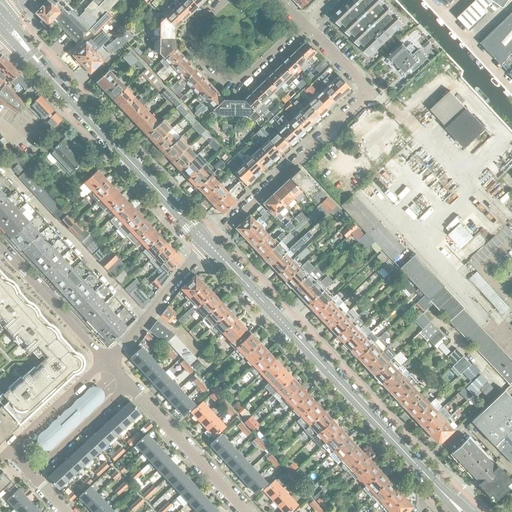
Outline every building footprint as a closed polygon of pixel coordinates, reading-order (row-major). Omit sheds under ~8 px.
[(47,0),(48,0),(46,2),(46,3),(51,8),(53,6),(64,16),(66,14),(71,9),(70,9),(71,8),(63,0),(47,0)] [(71,9),(66,14),(69,18),(68,19),(84,35),(90,29),(99,19),(107,12),(108,11),(117,1),(116,0),(93,0),(92,1),(83,10),(84,11),(80,16),(71,8),(70,9),(71,9)] [(172,3),(168,7),(182,21),(189,14),(175,0),(174,0),(172,3)] [(175,0),(189,14),(197,7),(190,0),(175,0)] [(309,0),(292,0),(301,8),(309,0)] [(332,17),(370,57),(383,44),(382,43),(384,41),(385,42),(390,38),(389,37),(391,35),(392,36),(405,23),(382,0),(349,0),(347,2),(348,4),(346,6),(345,4),(332,17)] [(476,0),(475,1),(458,17),(467,27),(471,31),(487,15),(484,11),(494,2),(504,8),(509,0),(476,0)] [(42,6),(36,13),(42,19),(40,21),(42,23),(43,25),(46,27),(54,18),(59,22),(78,41),(84,35),(68,19),(69,18),(66,14),(64,16),(53,6),(51,8),(46,3),(43,6),(42,6)] [(161,13),(160,14),(174,29),(175,29),(175,28),(182,21),(168,7),(161,13)] [(99,19),(90,29),(95,34),(100,29),(105,24),(112,17),(107,12),(99,19)] [(511,12),(481,43),(502,66),(502,65),(511,54),(511,12)] [(157,26),(154,29),(154,35),(158,39),(159,38),(175,38),(175,29),(174,29),(160,14),(158,16),(157,17),(161,21),(160,22),(160,26),(157,26)] [(90,39),(72,56),(81,65),(94,52),(110,38),(103,30),(102,31),(100,29),(95,34),(97,36),(92,41),(90,39)] [(120,35),(119,36),(125,42),(132,36),(127,30),(120,35)] [(158,39),(154,43),(154,52),(155,54),(159,54),(163,58),(164,59),(174,49),(175,48),(174,48),(175,38),(159,38),(158,39)] [(427,40),(422,45),(427,50),(432,45),(428,41),(427,40)] [(305,42),(297,50),(311,64),(315,61),(310,57),(315,52),(309,45),(308,46),(305,42)] [(110,43),(104,48),(109,53),(114,49),(110,43)] [(402,43),(387,56),(394,63),(398,67),(401,63),(403,66),(414,55),(411,53),(416,49),(411,44),(407,48),(402,43)] [(140,56),(143,53),(137,46),(133,50),(140,56)] [(160,69),(156,74),(159,77),(170,66),(181,55),(175,48),(174,49),(164,59),(163,58),(160,62),(166,68),(162,72),(160,69)] [(297,50),(289,57),(299,67),(303,72),(311,64),(297,50)] [(401,63),(398,67),(401,71),(405,75),(412,69),(414,71),(415,71),(422,64),(427,59),(419,50),(414,55),(403,66),(401,63)] [(94,52),(81,65),(86,71),(86,70),(89,74),(103,61),(94,52)] [(138,60),(137,60),(130,52),(123,58),(131,67),(135,63),(138,60)] [(140,56),(149,65),(152,62),(143,53),(140,56)] [(511,54),(502,65),(509,72),(508,73),(511,76),(511,54)] [(170,66),(159,77),(162,80),(174,69),(177,73),(188,62),(181,55),(170,66)] [(0,78),(1,80),(5,77),(11,82),(15,87),(18,83),(26,91),(28,89),(31,86),(2,56),(0,57),(0,78)] [(289,57),(281,64),(296,79),(299,75),(295,71),(299,68),(299,67),(289,57)] [(140,69),(144,66),(138,60),(135,63),(140,69)] [(319,73),(327,64),(323,60),(315,68),(319,73)] [(181,77),(170,88),(173,91),(184,80),(195,70),(188,62),(177,73),(181,77)] [(281,64),(274,72),(288,86),(295,79),(296,79),(281,64)] [(149,82),(154,77),(146,69),(141,74),(149,82)] [(109,70),(97,81),(99,82),(98,83),(102,87),(103,87),(106,90),(117,79),(109,70)] [(184,80),(173,91),(176,95),(185,86),(184,85),(186,83),(191,88),(202,77),(195,70),(184,80)] [(274,72),(266,79),(280,94),(281,93),(281,94),(284,97),(288,101),(291,98),(283,90),(279,87),(280,86),(284,90),(288,87),(288,86),(274,72)] [(322,74),(319,77),(326,84),(325,84),(327,87),(323,91),(335,103),(342,96),(325,78),(322,74)] [(329,75),(325,78),(342,96),(350,88),(338,76),(334,80),(329,75)] [(163,87),(163,86),(154,77),(149,82),(158,92),(163,87)] [(191,88),(189,91),(191,93),(193,90),(198,95),(209,85),(202,77),(191,88)] [(0,78),(0,101),(18,114),(25,104),(3,82),(1,80),(0,78)] [(117,79),(106,90),(114,99),(126,88),(117,79)] [(266,79),(259,86),(269,96),(273,93),(277,97),(280,94),(266,79)] [(199,96),(195,99),(200,103),(196,108),(198,110),(205,103),(216,92),(209,85),(198,95),(199,96)] [(307,88),(313,96),(327,110),(335,103),(323,91),(320,94),(317,92),(310,85),(307,88)] [(259,86),(251,94),(265,108),(266,108),(269,104),(265,100),(269,97),(269,96),(259,86)] [(126,88),(114,99),(115,100),(115,101),(119,105),(120,105),(122,108),(134,97),(126,88)] [(307,88),(304,91),(311,98),(310,99),(312,101),(308,105),(319,117),(327,110),(313,96),(307,88)] [(166,100),(171,95),(166,90),(160,94),(166,100)] [(485,128),(453,94),(450,91),(449,91),(450,92),(444,97),(443,98),(431,109),(430,110),(431,110),(438,117),(443,123),(442,125),(447,130),(448,129),(451,131),(465,147),(485,128)] [(198,110),(194,114),(198,117),(201,113),(209,106),(212,110),(223,100),(216,92),(205,103),(198,110)] [(180,99),(183,102),(188,98),(185,94),(180,99)] [(251,94),(244,100),(260,118),(260,117),(265,113),(263,110),(265,108),(251,94)] [(41,95),(30,106),(43,120),(54,110),(41,95)] [(176,107),(180,104),(172,95),(171,96),(171,95),(166,100),(168,99),(176,107)] [(134,97),(122,108),(125,111),(125,112),(129,116),(130,115),(131,116),(142,106),(143,106),(146,103),(145,103),(140,98),(138,100),(134,97)] [(223,100),(212,110),(217,115),(233,115),(234,100),(224,100),(223,100)] [(234,100),(233,115),(235,115),(249,116),(253,120),(255,122),(256,124),(253,128),(255,131),(261,125),(257,120),(260,118),(244,100),(234,100)] [(294,104),(298,110),(309,120),(312,124),(316,120),(319,117),(308,105),(304,109),(302,107),(297,102),(295,105),(294,104)] [(283,108),(286,111),(291,106),(288,103),(283,108)] [(184,117),(188,113),(180,104),(176,107),(177,107),(176,108),(184,117)] [(142,106),(131,116),(134,120),(138,124),(139,125),(144,120),(151,114),(143,106),(142,106)] [(43,120),(52,129),(62,120),(63,119),(54,110),(43,120)] [(297,115),(293,119),(294,120),(304,131),(312,124),(309,120),(298,110),(295,113),(297,115)] [(196,122),(195,120),(188,113),(184,117),(192,125),(196,122)] [(144,120),(139,125),(147,134),(159,123),(156,120),(151,114),(144,120)] [(276,114),(275,115),(280,120),(284,124),(297,138),(304,131),(294,120),(293,119),(292,120),(290,122),(287,120),(282,115),(279,118),(276,114)] [(275,115),(272,117),(275,120),(281,127),(280,127),(282,129),(278,133),(289,145),(290,145),(297,138),(284,124),(280,120),(275,115)] [(159,123),(147,134),(156,143),(168,132),(172,128),(165,120),(164,119),(162,120),(159,123)] [(205,131),(205,130),(196,122),(192,125),(201,135),(205,131)] [(288,146),(277,135),(274,132),(270,136),(262,127),(258,131),(267,141),(280,154),(281,153),(288,146)] [(168,132),(156,143),(164,152),(176,141),(180,137),(172,128),(168,132)] [(280,154),(267,141),(258,131),(255,133),(265,143),(259,149),(271,162),(280,154)] [(176,141),(164,152),(172,161),(184,150),(185,150),(187,147),(188,147),(188,146),(180,137),(176,141)] [(70,173),(83,162),(70,148),(72,146),(68,142),(66,144),(62,140),(50,152),(51,152),(46,157),(52,163),(54,163),(58,160),(70,173)] [(218,151),(222,148),(213,140),(210,143),(218,151)] [(184,150),(172,161),(181,170),(193,159),(196,156),(188,147),(187,147),(185,150),(184,150)] [(264,169),(271,162),(259,149),(251,156),(264,169)] [(22,158),(19,162),(23,166),(33,156),(31,153),(23,159),(22,158)] [(9,158),(5,163),(11,169),(19,162),(22,158),(19,154),(12,161),(9,158)] [(193,159),(181,170),(189,179),(204,164),(196,156),(193,159)] [(255,177),(264,169),(251,156),(243,164),(255,177)] [(220,159),(213,166),(217,170),(224,163),(220,159)] [(19,162),(11,169),(11,170),(12,169),(18,174),(23,170),(21,168),(23,166),(19,162)] [(204,164),(189,179),(192,182),(192,183),(196,187),(196,186),(198,187),(209,176),(211,175),(213,173),(204,164)] [(247,185),(255,177),(243,164),(234,172),(247,185)] [(52,213),(60,205),(27,169),(18,177),(51,213),(52,213)] [(321,191),(314,184),(300,169),(290,178),(291,178),(302,190),(305,193),(311,200),(312,198),(317,204),(326,196),(321,191)] [(97,171),(81,185),(89,193),(104,179),(104,178),(102,176),(102,175),(98,171),(98,172),(97,171)] [(0,174),(0,203),(16,190),(1,174),(0,174)] [(209,176),(198,187),(202,192),(202,194),(205,197),(220,184),(211,175),(209,176)] [(220,184),(205,197),(206,197),(209,200),(209,202),(212,204),(213,204),(214,205),(228,192),(223,187),(230,180),(227,177),(220,184)] [(293,199),(302,190),(291,178),(282,187),(293,199)] [(89,193),(88,194),(96,202),(99,199),(112,187),(111,186),(112,185),(108,181),(107,182),(106,181),(104,179),(89,193)] [(228,192),(214,205),(217,209),(218,210),(220,213),(222,213),(223,214),(237,200),(231,194),(234,192),(234,191),(238,187),(236,184),(229,192),(228,192)] [(99,199),(96,202),(103,210),(104,210),(107,207),(107,208),(120,196),(120,195),(117,192),(118,192),(114,188),(113,188),(112,187),(99,199)] [(287,204),(293,199),(282,187),(273,195),(284,207),(287,210),(290,207),(287,204)] [(16,190),(0,203),(0,225),(0,226),(27,201),(16,190)] [(279,212),(284,207),(273,195),(264,204),(275,216),(280,221),(284,218),(279,212)] [(353,195),(340,207),(344,212),(351,219),(358,227),(365,234),(366,234),(370,239),(373,242),(374,243),(380,250),(381,250),(388,258),(389,258),(401,247),(380,224),(370,214),(357,200),(353,195)] [(107,207),(104,210),(107,213),(110,211),(115,216),(128,204),(127,203),(127,202),(124,198),(123,198),(120,196),(107,208),(107,207)] [(327,198),(320,205),(327,214),(335,207),(327,198)] [(27,201),(0,226),(1,226),(11,238),(38,213),(27,202),(27,201)] [(115,216),(110,220),(117,228),(119,227),(123,224),(135,212),(133,209),(133,208),(129,204),(129,205),(128,204),(115,216)] [(68,213),(61,205),(60,205),(52,213),(59,221),(68,213)] [(250,216),(236,229),(242,236),(245,239),(261,224),(266,219),(266,220),(269,216),(263,209),(259,212),(262,216),(260,218),(259,217),(257,220),(255,221),(250,216)] [(68,213),(59,221),(67,230),(68,228),(76,222),(76,221),(77,221),(68,212),(68,213)] [(123,224),(119,227),(127,235),(131,232),(130,232),(143,220),(142,219),(143,218),(139,214),(138,215),(135,212),(123,224)] [(299,223),(305,217),(301,212),(295,218),(299,223)] [(38,213),(11,238),(18,245),(19,246),(22,249),(22,250),(49,225),(48,225),(38,213)] [(348,218),(343,213),(335,220),(340,226),(348,218)] [(261,224),(245,239),(254,249),(269,235),(264,230),(265,229),(264,228),(266,225),(266,226),(273,220),(269,216),(266,220),(266,219),(261,224)] [(127,235),(126,236),(134,244),(138,240),(151,228),(148,225),(149,225),(145,220),(144,221),(143,220),(130,232),(131,232),(127,235)] [(68,228),(67,230),(75,238),(76,237),(84,229),(77,221),(76,221),(76,222),(68,228)] [(352,223),(341,232),(346,238),(356,228),(352,223)] [(473,237),(461,224),(449,235),(461,248),(473,237)] [(49,225),(22,250),(26,254),(27,254),(29,257),(30,258),(31,259),(32,260),(33,261),(60,237),(59,237),(49,225)] [(138,240),(134,244),(137,247),(141,244),(146,249),(159,237),(158,235),(155,231),(154,231),(151,228),(138,240)] [(92,237),(90,234),(84,229),(76,237),(81,242),(84,245),(92,237)] [(357,229),(350,235),(357,242),(364,236),(357,229)] [(269,235),(254,249),(262,258),(263,257),(278,242),(279,241),(280,241),(285,237),(285,236),(282,233),(275,239),(274,238),(273,239),(269,235)] [(364,236),(357,242),(366,251),(370,247),(374,243),(373,242),(370,239),(366,234),(365,234),(364,236)] [(60,237),(33,261),(35,264),(37,265),(40,268),(41,270),(44,273),(70,249),(70,248),(60,237)] [(100,245),(95,240),(92,237),(84,245),(92,253),(100,245)] [(146,249),(143,252),(150,260),(154,257),(167,245),(166,245),(164,242),(164,241),(160,237),(160,238),(159,237),(146,249)] [(288,250),(271,266),(273,268),(273,269),(277,273),(278,273),(279,274),(292,261),(289,257),(305,241),(302,238),(301,237),(288,250)] [(278,242),(263,257),(264,259),(266,262),(268,262),(271,266),(288,250),(280,241),(279,241),(278,242)] [(374,243),(370,247),(376,254),(380,250),(374,243)] [(150,260),(149,260),(157,269),(160,266),(161,265),(174,253),(173,252),(174,251),(170,247),(169,248),(167,245),(154,257),(150,260)] [(99,262),(109,252),(103,246),(93,255),(99,262)] [(280,275),(279,276),(284,281),(285,280),(286,281),(299,268),(302,265),(299,262),(310,252),(306,248),(299,254),(295,258),(293,260),(292,261),(279,274),(280,275)] [(70,249),(44,273),(51,280),(51,281),(52,282),(53,283),(54,284),(55,285),(81,260),(70,249)] [(164,270),(151,283),(158,289),(176,266),(176,265),(179,262),(179,258),(180,257),(176,253),(175,254),(174,253),(161,265),(160,266),(164,270)] [(382,264),(387,259),(381,253),(376,258),(382,264)] [(114,263),(116,261),(110,254),(100,263),(107,270),(114,263)] [(411,258),(399,269),(401,272),(409,280),(416,287),(419,290),(420,292),(424,296),(432,304),(440,312),(449,321),(454,326),(457,329),(459,331),(465,338),(468,342),(473,347),(479,352),(481,355),(488,362),(489,364),(493,367),(498,372),(506,381),(509,384),(511,381),(511,361),(510,360),(506,355),(501,350),(492,340),(481,329),(481,328),(472,319),(462,309),(463,308),(434,276),(434,275),(435,275),(415,254),(415,255),(414,255),(413,256),(411,258)] [(0,403),(16,421),(19,424),(20,424),(21,422),(18,419),(22,416),(30,424),(40,435),(39,436),(38,439),(38,441),(39,444),(43,448),(45,449),(48,449),(50,448),(52,447),(82,419),(100,402),(89,390),(71,406),(59,417),(58,416),(105,372),(0,257),(0,403)] [(114,263),(107,270),(113,276),(125,266),(118,259),(116,261),(114,263)] [(387,273),(394,267),(387,259),(382,264),(383,265),(381,267),(387,273)] [(81,260),(55,285),(56,286),(62,293),(63,293),(63,294),(64,294),(65,296),(92,272),(81,260)] [(299,268),(286,281),(293,289),(308,274),(312,270),(313,269),(306,261),(302,265),(299,268)] [(394,267),(387,273),(392,278),(398,271),(394,267)] [(308,274),(293,289),(300,296),(317,280),(322,276),(314,268),(313,269),(312,270),(308,274)] [(92,272),(65,296),(66,296),(69,300),(70,301),(70,302),(75,306),(75,307),(76,307),(76,308),(103,284),(92,272)] [(402,286),(407,281),(400,273),(395,278),(402,286)] [(317,280),(300,296),(308,305),(325,289),(333,282),(327,275),(319,283),(317,280)] [(195,276),(181,289),(187,295),(185,297),(187,300),(188,301),(190,299),(190,298),(204,285),(201,282),(201,280),(198,277),(196,277),(195,276)] [(130,294),(140,284),(136,279),(125,289),(130,294)] [(415,290),(414,289),(407,281),(402,286),(404,287),(403,287),(410,295),(413,292),(415,290)] [(103,284),(76,308),(78,309),(78,310),(84,317),(85,317),(87,319),(87,320),(114,295),(103,284)] [(138,287),(140,285),(140,284),(130,294),(134,299),(142,292),(138,287)] [(195,304),(185,314),(187,317),(188,317),(198,307),(212,294),(212,293),(209,290),(209,288),(207,286),(205,286),(204,285),(190,298),(190,299),(195,304)] [(325,289),(308,305),(316,313),(330,299),(333,297),(325,289)] [(138,304),(146,296),(142,292),(134,299),(138,304)] [(413,292),(410,295),(402,303),(405,306),(416,295),(413,292)] [(212,294),(198,307),(203,312),(200,315),(203,318),(203,319),(206,316),(220,302),(217,299),(217,297),(215,295),(213,295),(212,294)] [(330,299),(316,313),(317,314),(317,315),(320,319),(321,319),(323,320),(337,307),(342,302),(335,294),(333,297),(330,299)] [(114,295),(87,320),(96,330),(98,331),(124,307),(114,295)] [(143,309),(150,300),(146,296),(138,304),(143,309)] [(421,298),(416,303),(424,311),(432,304),(424,296),(421,298)] [(203,319),(211,328),(214,325),(229,311),(228,311),(225,308),(225,306),(223,303),(221,303),(220,302),(206,316),(203,319)] [(337,307),(323,320),(323,321),(324,321),(324,323),(327,326),(328,326),(330,328),(346,313),(349,310),(342,302),(337,307)] [(124,307),(98,331),(99,333),(104,337),(106,340),(109,343),(113,339),(125,329),(134,320),(135,319),(125,307),(124,307)] [(167,321),(171,316),(174,312),(167,307),(160,316),(167,321)] [(229,311),(214,325),(222,333),(223,333),(237,320),(236,319),(234,317),(234,315),(231,312),(229,312),(229,311)] [(346,313),(330,328),(330,329),(330,330),(333,333),(335,333),(337,335),(353,320),(346,313)] [(422,330),(431,322),(422,313),(414,321),(422,330)] [(353,320),(337,335),(337,336),(337,338),(340,341),(342,341),(344,343),(360,327),(363,324),(364,323),(357,316),(353,320)] [(167,342),(175,335),(157,320),(149,330),(150,332),(161,340),(166,342),(167,342)] [(237,320),(223,333),(235,346),(246,336),(242,332),(245,329),(242,325),(242,323),(240,321),(238,321),(237,320)] [(428,339),(438,330),(431,322),(422,330),(420,331),(428,339)] [(360,327),(344,343),(344,345),(347,348),(349,348),(351,350),(370,331),(363,324),(360,327)] [(437,348),(447,339),(438,330),(428,340),(437,348)] [(370,331),(351,350),(351,351),(351,352),(354,355),(356,355),(358,357),(378,339),(370,331)] [(150,341),(153,337),(147,333),(144,336),(150,341)] [(171,346),(179,339),(175,335),(167,342),(171,346)] [(248,337),(236,348),(244,357),(245,357),(259,344),(259,343),(258,343),(258,341),(256,339),(254,338),(251,335),(248,337)] [(175,350),(183,343),(179,339),(171,346),(175,350)] [(378,339),(358,357),(361,361),(362,363),(364,365),(365,365),(366,366),(382,351),(383,352),(388,347),(387,346),(385,343),(383,341),(382,340),(379,339),(378,339)] [(179,354),(186,347),(183,343),(175,350),(179,354)] [(259,344),(245,357),(253,365),(253,366),(267,352),(266,351),(266,349),(264,347),(262,347),(259,344)] [(168,354),(171,351),(166,345),(163,349),(168,354)] [(182,358),(190,351),(186,347),(179,354),(182,358)] [(382,351),(366,366),(370,370),(370,371),(372,374),(373,374),(374,375),(393,357),(395,355),(388,347),(383,352),(382,351)] [(149,356),(142,348),(130,358),(138,366),(149,356)] [(457,361),(463,356),(456,349),(447,357),(454,364),(457,361)] [(173,359),(176,356),(171,351),(168,354),(173,359)] [(186,362),(194,355),(190,351),(182,358),(186,362)] [(253,366),(249,369),(257,378),(261,374),(275,361),(275,360),(274,360),(274,358),(272,356),(270,355),(267,352),(253,366)] [(190,365),(197,358),(194,355),(186,362),(190,365)] [(157,364),(149,356),(138,366),(146,374),(157,364)] [(454,364),(452,366),(460,374),(470,364),(463,356),(457,361),(454,364)] [(393,357),(374,375),(378,378),(378,380),(380,382),(382,383),(398,368),(402,364),(397,359),(396,360),(393,357)] [(199,360),(192,366),(196,370),(203,364),(199,360)] [(398,368),(382,383),(386,387),(386,389),(388,391),(390,391),(390,392),(404,379),(406,377),(409,374),(403,367),(409,362),(407,360),(402,364),(398,368)] [(184,369),(188,366),(183,361),(179,364),(184,369)] [(275,361),(261,374),(269,383),(284,370),(283,369),(282,367),(280,364),(278,364),(275,361)] [(473,363),(463,372),(470,381),(480,372),(473,363)] [(153,383),(164,372),(157,364),(146,374),(153,383)] [(193,371),(188,367),(188,366),(184,369),(189,374),(193,371)] [(269,383),(266,387),(273,395),(268,399),(269,400),(292,378),(291,378),(291,377),(290,375),(288,373),(286,373),(284,370),(269,383)] [(161,391),(172,381),(164,372),(153,383),(161,391)] [(404,379),(390,392),(394,396),(394,397),(396,400),(398,400),(398,401),(413,387),(417,383),(418,382),(414,377),(410,373),(409,374),(406,377),(404,379)] [(474,394),(488,381),(481,373),(467,387),(474,394)] [(198,387),(201,383),(196,378),(193,381),(198,387)] [(292,378),(269,400),(272,403),(275,400),(280,404),(280,405),(285,400),(300,387),(299,386),(299,384),(296,381),(294,381),(292,378)] [(179,389),(179,388),(172,381),(161,391),(168,399),(179,389)] [(488,398),(495,391),(487,382),(480,390),(488,398)] [(201,383),(198,387),(203,392),(206,389),(201,383)] [(413,387),(398,401),(402,404),(402,406),(404,408),(406,408),(406,409),(421,396),(422,394),(425,392),(427,390),(421,384),(419,386),(417,383),(414,386),(413,387)] [(92,388),(89,390),(94,396),(100,402),(103,400),(104,396),(103,392),(102,390),(99,388),(96,387),(92,388)] [(285,400),(280,405),(284,409),(287,405),(292,410),(308,395),(307,395),(307,394),(307,392),(304,390),(303,390),(300,387),(285,400)] [(464,388),(459,392),(466,400),(471,396),(464,388)] [(187,397),(179,389),(168,399),(176,407),(187,397)] [(511,397),(504,390),(471,422),(499,451),(509,442),(511,445),(511,397)] [(213,392),(209,396),(214,401),(218,398),(213,392)] [(421,396),(406,409),(410,413),(410,414),(412,417),(414,417),(415,418),(429,404),(424,399),(425,397),(422,394),(421,396)] [(308,395),(292,410),(295,413),(300,418),(300,419),(316,404),(316,403),(315,402),(315,401),(312,398),(311,398),(308,395)] [(184,416),(195,405),(187,397),(176,407),(184,416)] [(429,404),(415,418),(418,421),(418,423),(420,425),(422,426),(423,426),(437,413),(439,411),(441,409),(442,408),(443,408),(435,399),(430,403),(429,404)] [(140,413),(130,402),(122,410),(132,421),(140,413)] [(210,410),(202,402),(191,412),(199,420),(210,410)] [(230,408),(227,405),(225,402),(221,405),(226,411),(230,408)] [(239,411),(243,407),(238,402),(234,406),(239,411)] [(0,438),(3,436),(8,430),(15,424),(14,424),(16,421),(0,403),(0,438)] [(300,418),(297,421),(305,430),(308,427),(324,412),(323,411),(323,409),(321,407),(319,407),(316,404),(300,419),(300,418)] [(246,420),(251,415),(243,407),(239,411),(238,412),(246,420)] [(437,413),(423,426),(426,430),(426,432),(429,434),(430,434),(431,435),(445,422),(447,420),(451,416),(443,407),(443,408),(442,408),(441,409),(439,411),(437,413)] [(231,416),(235,413),(230,408),(226,411),(231,416)] [(124,428),(132,421),(122,410),(113,417),(124,428)] [(207,429),(218,418),(210,410),(199,420),(207,429)] [(308,427),(305,430),(313,438),(332,421),(332,420),(331,420),(331,418),(329,416),(327,415),(324,412),(308,427)] [(251,416),(244,423),(252,431),(259,424),(251,416)] [(116,436),(124,428),(113,417),(105,425),(116,436)] [(225,427),(218,418),(207,429),(214,437),(225,427)] [(445,422),(431,435),(437,442),(440,442),(453,430),(448,425),(450,423),(447,420),(445,422)] [(313,438),(312,439),(320,448),(322,446),(340,429),(339,428),(339,427),(337,424),(335,424),(332,421),(313,438)] [(143,427),(147,431),(152,426),(149,422),(143,427)] [(242,431),(245,427),(240,422),(237,425),(242,431)] [(108,443),(116,436),(105,425),(97,432),(108,443)] [(245,427),(242,431),(247,436),(250,433),(245,427)] [(340,429),(322,446),(330,455),(332,453),(334,451),(348,438),(347,437),(347,435),(345,433),(343,433),(340,429)] [(259,440),(264,435),(260,431),(255,436),(257,437),(259,440)] [(100,451),(108,443),(97,432),(89,440),(100,451)] [(135,441),(141,436),(138,432),(132,437),(135,441)] [(154,443),(154,442),(147,434),(135,444),(143,453),(154,443)] [(211,444),(210,444),(211,445),(218,453),(229,443),(229,442),(221,434),(216,439),(211,444)] [(130,446),(135,441),(132,437),(127,442),(130,446)] [(262,443),(259,440),(257,437),(253,440),(258,446),(262,443)] [(332,453),(330,455),(338,463),(340,461),(342,460),(356,446),(355,445),(355,444),(353,441),(352,441),(348,438),(334,451),(332,453)] [(493,464),(486,457),(483,454),(476,447),(473,443),(468,438),(450,455),(475,482),(477,480),(480,483),(477,485),(489,497),(492,495),(497,500),(509,488),(507,486),(511,480),(494,462),(494,463),(493,464)] [(91,458),(100,451),(89,440),(81,447),(91,458)] [(511,464),(511,445),(509,442),(499,451),(511,464)] [(162,451),(154,443),(143,453),(151,461),(162,451)] [(229,443),(218,453),(225,461),(237,451),(229,443)] [(263,451),(267,448),(262,443),(258,446),(263,451)] [(342,460),(340,461),(342,463),(341,465),(346,472),(348,470),(350,468),(364,455),(363,454),(363,452),(361,450),(360,450),(356,446),(342,460)] [(83,466),(91,458),(81,447),(73,454),(83,466)] [(119,456),(125,451),(121,447),(116,452),(119,456)] [(486,457),(491,452),(488,449),(483,454),(486,457)] [(169,459),(162,451),(151,461),(158,469),(169,459)] [(237,451),(225,461),(233,469),(244,459),(237,451)] [(114,461),(119,456),(116,452),(111,457),(114,461)] [(75,473),(83,466),(73,454),(65,462),(75,473)] [(272,464),(276,460),(271,455),(267,458),(272,464)] [(350,468),(348,470),(351,473),(349,474),(355,480),(356,478),(358,477),(372,463),(371,461),(369,459),(368,458),(364,455),(350,468)] [(177,467),(169,459),(158,469),(166,477),(177,467)] [(244,459),(233,469),(241,477),(252,467),(244,459)] [(276,460),(272,464),(277,469),(281,466),(276,460)] [(67,481),(75,473),(65,462),(57,469),(67,481)] [(103,471),(108,466),(105,462),(100,467),(103,471)] [(292,474),(299,468),(293,462),(287,468),(292,474)] [(358,477),(357,478),(360,482),(361,481),(366,485),(380,472),(380,471),(380,470),(377,467),(376,467),(372,463),(358,477)] [(121,473),(127,468),(123,464),(118,469),(121,473)] [(97,476),(103,471),(100,467),(94,472),(97,476)] [(185,475),(184,475),(177,467),(166,477),(173,486),(185,475)] [(252,467),(241,477),(248,485),(259,475),(252,467)] [(58,489),(67,481),(57,469),(48,478),(58,489)] [(141,473),(140,471),(138,469),(133,474),(136,478),(141,473)] [(3,471),(0,473),(0,497),(14,484),(3,471)] [(114,479),(119,474),(116,471),(111,476),(114,479)] [(294,478),(291,475),(289,472),(285,475),(291,481),(294,478)] [(365,487),(362,489),(371,497),(373,495),(373,496),(374,494),(389,481),(388,481),(388,480),(388,478),(385,476),(384,476),(380,472),(366,485),(365,487)] [(130,483),(136,478),(133,474),(127,479),(130,483)] [(181,494),(192,483),(185,475),(173,486),(181,494)] [(259,475),(248,485),(256,494),(262,488),(267,484),(259,475)] [(87,486),(92,481),(89,477),(83,482),(87,486)] [(295,479),(294,478),(291,481),(296,486),(299,483),(300,483),(296,478),(295,479)] [(271,499),(282,488),(275,480),(263,490),(271,499)] [(129,484),(127,483),(125,481),(120,486),(123,489),(129,484)] [(374,494),(373,496),(381,504),(396,489),(396,488),(396,487),(393,485),(392,484),(389,481),(374,494)] [(81,491),(87,486),(83,482),(78,487),(81,491)] [(188,502),(200,492),(192,483),(181,494),(188,502)] [(317,483),(307,492),(309,494),(311,496),(315,501),(320,497),(325,491),(317,483)] [(98,495),(98,494),(90,486),(79,496),(87,505),(98,495)] [(118,494),(123,489),(120,486),(115,491),(118,494)] [(156,489),(155,487),(153,486),(148,491),(151,494),(156,489)] [(279,507),(290,497),(282,488),(271,499),(279,507)] [(15,508),(26,497),(18,489),(7,499),(15,508)] [(396,489),(381,504),(388,511),(389,511),(390,511),(405,498),(404,498),(404,497),(404,496),(402,493),(400,493),(396,489)] [(305,499),(308,495),(303,490),(299,493),(305,499)] [(146,499),(151,494),(148,491),(142,495),(146,499)] [(196,510),(207,500),(200,492),(188,502),(196,510)] [(70,501),(75,496),(72,493),(67,498),(70,501)] [(95,511),(106,503),(105,503),(98,495),(87,505),(93,511),(95,511)] [(18,511),(26,511),(33,506),(26,497),(15,508),(18,511)] [(144,501),(142,499),(141,497),(135,502),(138,506),(144,501)] [(290,511),(298,505),(290,497),(279,507),(283,511),(290,511)] [(320,497),(315,501),(319,504),(321,507),(325,503),(320,497)] [(370,498),(364,503),(368,507),(373,502),(370,498)] [(390,511),(389,511),(406,511),(413,506),(412,506),(412,504),(410,502),(408,502),(405,498),(390,511)] [(197,511),(210,511),(215,508),(207,500),(196,510),(197,511)] [(314,509),(317,506),(312,500),(309,503),(314,509)] [(133,511),(138,506),(135,502),(130,507),(133,511)] [(172,506),(170,504),(168,502),(163,507),(166,510),(172,506)] [(111,511),(113,511),(106,503),(95,511),(111,511)]
